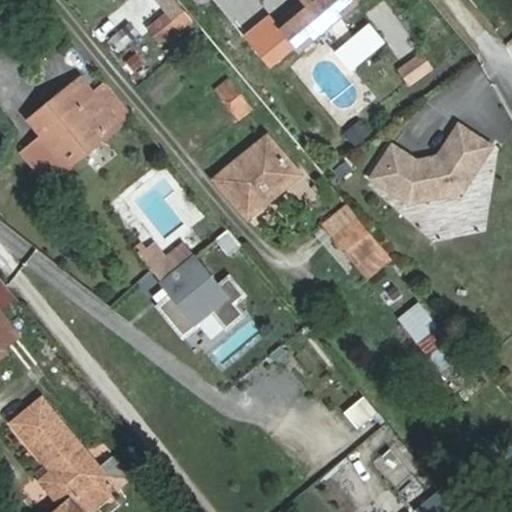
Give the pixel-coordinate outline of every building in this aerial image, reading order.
[(168,0),(146,18),(158,34),(190,8),(183,0),(168,0)] [(352,2),(350,0),(291,0),(299,9),(267,35),(285,56),(352,2)] [(360,63),(376,41),(362,31),(346,54),(360,63)] [(129,46),(119,59),(136,72),(146,60),(129,46)] [(397,69),(409,86),(434,68),(422,51),(397,69)] [(92,83),(83,73),(35,114),(43,123),(71,155),(118,117),(92,83)] [(118,117),(130,108),(103,74),(92,83),(118,117)] [(233,114),(245,105),(220,74),(208,83),(233,114)] [(433,151),(411,156),(387,140),(366,172),(403,196),(457,184),(486,140),(453,119),(433,151)] [(45,176),(71,155),(43,123),(19,143),(45,176)] [(238,205),(291,162),(264,128),(210,170),(238,205)] [(361,263),(383,245),(339,191),(317,209),(361,263)] [(218,239),(229,255),(242,246),(230,230),(218,239)] [(135,247),(167,287),(153,299),(177,329),(192,316),(190,314),(205,302),(220,321),(237,307),(228,296),(238,288),(224,270),(212,280),(176,235),(158,250),(148,237),(135,247)] [(454,351),(411,298),(388,316),(431,370),(454,351)] [(0,343),(12,335),(0,319),(0,343)] [(80,511),(113,486),(37,395),(8,420),(48,468),(38,476),(59,501),(45,511),(80,511)] [(387,423),(373,433),(386,451),(400,441),(387,423)]
